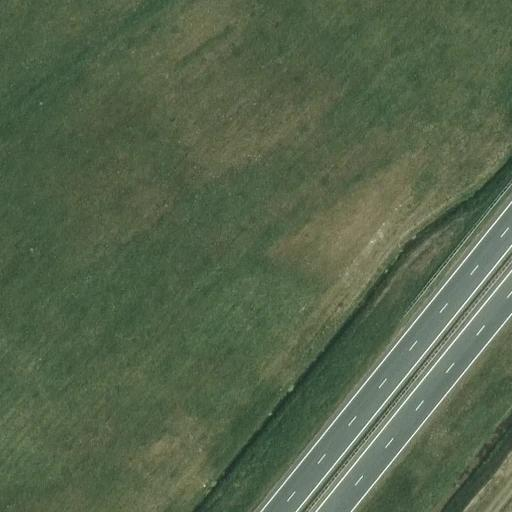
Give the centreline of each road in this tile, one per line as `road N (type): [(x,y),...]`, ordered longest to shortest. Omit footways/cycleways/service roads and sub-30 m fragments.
road 1 (trunk): [(511,223),(278,511)]
road 2 (trunk): [(333,511),(511,291)]
